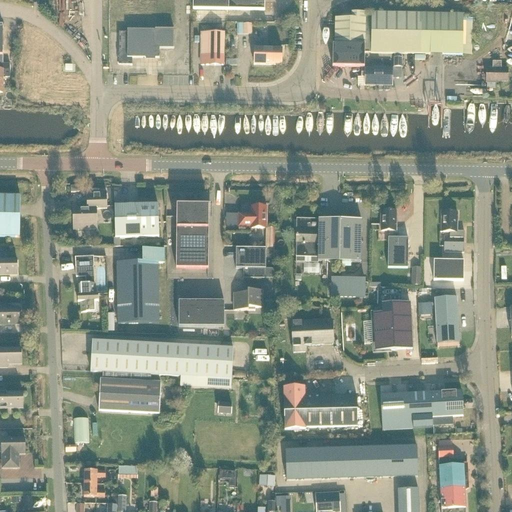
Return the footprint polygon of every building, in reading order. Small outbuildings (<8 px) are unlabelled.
[(193,0),(193,10),(265,11),(264,0),(193,0)] [(366,16),(366,14),(352,14),(351,20),(335,19),(335,48),(333,48),(333,67),(364,68),(365,54),(462,56),(463,16),(372,14),(372,16),(366,16)] [(243,23),(237,24),(237,36),(251,36),(251,25),(243,25),(243,23)] [(174,50),(174,30),(155,30),(155,31),(128,31),(128,33),(119,33),(119,66),(132,66),(132,59),(159,59),(159,49),(174,50)] [(224,34),(202,34),(201,56),(223,56),(224,34)] [(282,66),(282,50),(254,49),(254,66),(282,66)] [(393,58),(393,68),(402,68),(402,59),(393,58)] [(487,82),(507,82),(507,69),(501,69),(501,63),(493,63),(493,69),(487,70),(487,82)] [(9,65),(0,64),(0,94),(2,94),(2,79),(9,79),(9,65)] [(392,86),(393,70),(362,70),(362,77),(365,77),(365,86),(392,86)] [(95,210),(102,210),(107,210),(106,193),(87,194),(87,210),(74,210),(75,221),(73,221),(73,231),(96,230),(95,210)] [(0,238),(20,239),(20,198),(0,197),(0,238)] [(159,238),(158,206),(114,207),(115,239),(159,238)] [(209,207),(177,207),(176,269),(208,270),(209,207)] [(251,230),(267,230),(267,208),(251,207),(251,215),(239,215),(239,228),(251,228),(251,230)] [(396,212),(381,212),(381,232),(389,232),(389,239),(388,239),(388,269),(408,269),(408,239),(395,239),(395,232),(396,232),(396,212)] [(450,239),(464,239),(464,232),(457,232),(457,213),(442,213),(442,233),(450,233),(450,239)] [(352,259),(353,221),(331,221),(331,216),(288,216),(288,258),(352,259)] [(464,254),(464,244),(444,244),(444,254),(464,254)] [(266,270),(267,249),(237,249),(236,269),(266,270)] [(159,324),(158,264),(164,264),(164,250),(142,250),(143,264),(117,264),(118,325),(159,324)] [(78,297),(77,297),(78,304),(81,304),(81,315),(98,314),(98,303),(98,296),(95,296),(93,257),(75,258),(76,278),(86,278),(86,285),(77,286),(78,297)] [(0,275),(17,276),(17,261),(0,261),(0,275)] [(433,282),(463,282),(464,262),(434,262),(433,282)] [(412,275),(411,288),(421,288),(422,275),(412,275)] [(331,295),(365,296),(365,279),(363,279),(363,280),(358,280),(358,279),(355,279),(355,280),(349,280),(349,279),(347,279),(341,279),(331,279),(331,295)] [(256,312),(256,309),(262,309),(262,292),(249,292),(249,294),(235,294),(235,312),(256,312)] [(457,299),(435,300),(437,345),(459,344),(457,299)] [(421,304),(421,316),(435,315),(434,303),(421,304)] [(373,315),(375,352),(412,351),(410,304),(388,305),(388,314),(373,315)] [(8,309),(8,306),(0,306),(0,325),(19,325),(19,309),(8,309)] [(224,332),(223,307),(179,307),(179,332),(224,332)] [(305,347),(333,346),(332,322),(292,324),(293,354),(305,353),(305,347)] [(161,385),(150,384),(150,377),(191,379),(190,387),(231,389),(233,350),(92,342),(90,374),(103,374),(102,382),(100,382),(98,413),(159,416),(161,385)] [(21,365),(21,350),(0,350),(0,368),(7,369),(7,365),(21,365)] [(358,428),(357,397),(305,398),(305,388),(283,389),(284,431),(306,431),(306,429),(358,428)] [(432,419),(433,419),(463,417),(462,392),(431,394),(432,419)] [(0,409),(23,409),(22,394),(0,394),(0,409)] [(432,419),(431,394),(406,395),(408,430),(433,429),(433,419),(432,419)] [(406,395),(380,397),(382,432),(408,430),(406,395)] [(221,415),(234,415),(234,404),(221,403),(221,415)] [(74,445),(88,444),(87,420),(72,421),(74,445)] [(18,455),(25,455),(25,440),(1,441),(1,455),(2,455),(3,469),(18,469),(18,455)] [(418,478),(417,447),(286,452),(287,482),(418,478)] [(465,511),(464,484),(468,483),(467,465),(455,465),(455,467),(449,467),(448,459),(453,459),(452,449),(438,450),(441,511),(465,511)] [(137,468),(119,468),(119,478),(136,478),(137,468)] [(84,486),(96,486),(96,479),(104,479),(104,474),(96,473),(84,473),(84,486)] [(275,488),(275,478),(259,477),(259,488),(275,488)] [(96,493),(96,486),(84,486),(83,499),(96,499),(104,499),(104,493),(96,493)] [(418,511),(418,490),(398,491),(398,511),(418,511)] [(339,511),(339,494),(315,495),(315,511),(339,511)] [(280,508),(281,510),(290,510),(290,497),(280,498),(280,508)] [(23,498),(24,511),(32,511),(31,498),(23,498)] [(124,511),(125,498),(117,498),(117,500),(117,506),(117,508),(116,511),(124,511)]
